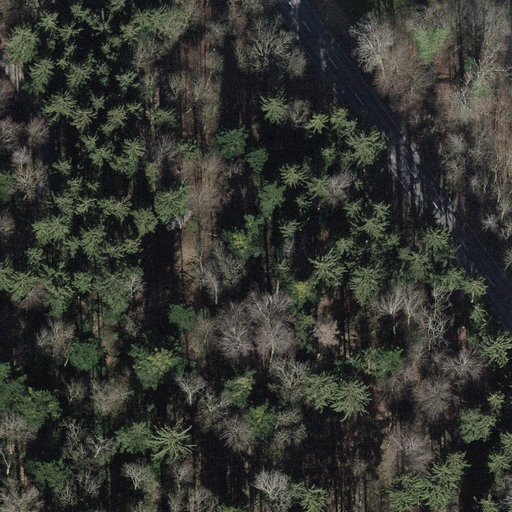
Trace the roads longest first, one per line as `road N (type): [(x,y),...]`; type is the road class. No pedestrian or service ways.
road 1 (tertiary): [(511,308),(290,0)]
road 2 (track): [(0,267),(40,217),(48,170),(38,112),(0,49)]
